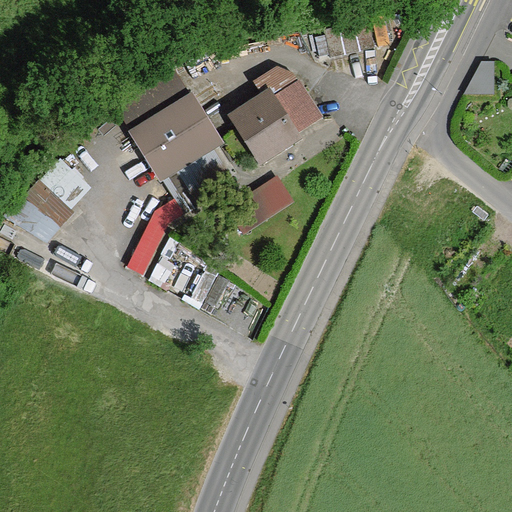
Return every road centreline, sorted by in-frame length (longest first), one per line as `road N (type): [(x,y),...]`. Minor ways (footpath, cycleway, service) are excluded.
road 1 (tertiary): [(215,511),(273,373),(458,0)]
road 2 (residential): [(498,0),(430,134)]
